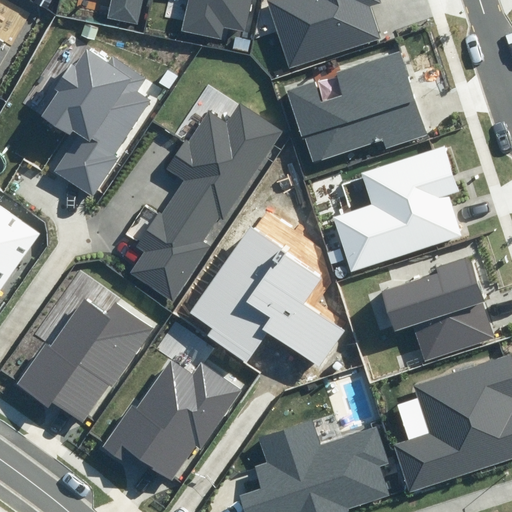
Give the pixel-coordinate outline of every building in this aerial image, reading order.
[(112,0),(109,17),(139,23),(143,0),(112,0)] [(245,29),(251,0),(186,0),(180,29),(219,37),(222,25),(245,29)] [(267,0),(290,68),(379,40),(368,6),(380,2),(379,0),(267,0)] [(55,170),(90,193),(151,100),(140,92),(147,81),(111,58),(108,62),(85,47),(42,112),(78,136),(55,170)] [(313,79),(285,88),(309,163),(382,139),(385,149),(426,135),(400,52),(334,73),(341,94),(320,100),(313,79)] [(228,125),(205,110),(164,173),(178,182),(137,246),(144,251),(131,271),(175,299),(210,246),(205,242),(276,132),(239,108),(228,125)] [(333,218),(350,272),(460,237),(447,196),(459,192),(445,149),(363,175),(372,205),(333,218)] [(0,286),(37,234),(0,208),(0,286)] [(323,275),(250,224),(188,311),(211,327),(207,333),(245,359),(267,328),(318,364),(342,330),(303,303),(323,275)] [(437,272),(381,290),(394,332),(414,326),(425,359),(494,336),(468,258),(436,268),(437,272)] [(337,276),(338,277),(340,277),(342,277),(343,276),(345,275),(346,273),(346,272),(345,270),(344,268),(343,267),(341,267),(339,267),(338,267),(337,268),(336,269),(335,271),(335,272),(336,274),(337,276)] [(105,314),(84,299),(49,348),(44,344),(15,385),(47,407),(51,401),(82,423),(150,327),(114,302),(105,314)] [(428,431),(392,443),(408,493),(511,459),(511,360),(510,354),(413,385),(428,431)] [(192,372),(169,357),(136,408),(130,404),(102,447),(125,462),(131,454),(172,481),(197,443),(202,446),(240,389),(199,362),(192,372)] [(263,487),(238,495),(243,511),(341,511),(390,496),(381,468),(389,465),(376,426),(322,444),(314,420),(259,439),(267,462),(256,466),(263,487)]
